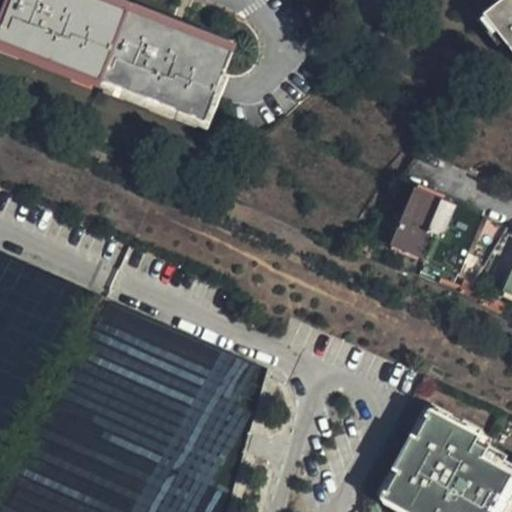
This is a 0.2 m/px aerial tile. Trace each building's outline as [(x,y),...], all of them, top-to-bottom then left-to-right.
[(232,43),(111,0),(9,0),(0,28),(0,36),(207,109),(232,43)] [(511,0),(500,0),(479,17),(511,56),(511,0)] [(415,190),(393,248),(458,273),(479,217),(415,190)] [(511,228),(507,226),(488,259),(511,271),(503,291),(511,295),(511,228)] [(0,248),(0,455),(92,293),(0,248)] [(111,301),(0,489),(0,511),(221,511),(235,488),(216,480),(253,407),(238,404),(265,364),(111,301)] [(511,511),(511,452),(433,408),(383,498),(408,511),(511,511)]
